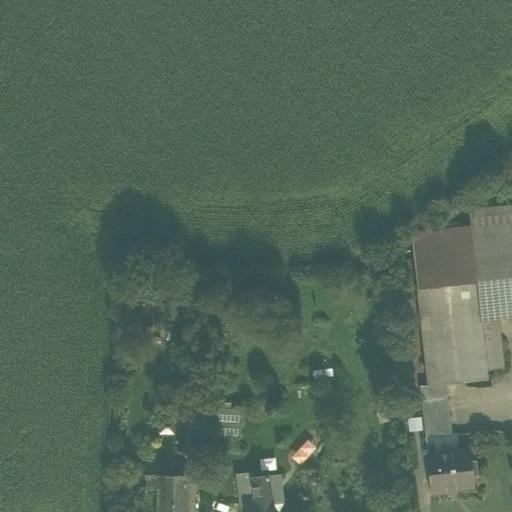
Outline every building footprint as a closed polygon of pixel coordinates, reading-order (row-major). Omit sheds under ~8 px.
[(470,228),(471,240),(511,235),(511,204),(468,210),(470,228)] [(410,235),(416,287),(476,280),(471,240),(470,228),(410,235)] [(511,235),(471,240),(476,280),(480,321),(497,319),(511,316),(511,235)] [(480,321),(476,280),(416,287),(427,385),(427,386),(446,384),(487,380),(486,370),(480,321)] [(480,321),(486,370),(503,369),(497,319),(480,321)] [(419,386),(426,437),(451,434),(446,384),(427,386),(427,385),(419,386)] [(216,439),(241,439),(241,409),(216,409),(216,439)] [(185,413),(185,431),(206,431),(206,413),(185,413)] [(185,453),(206,453),(206,431),(185,431),(185,453)] [(425,457),(429,493),(447,491),(447,489),(474,486),(470,452),(428,456),(425,457)] [(238,473),(240,487),(253,485),(253,479),(252,471),(238,473)] [(157,490),(157,475),(143,475),(143,489),(157,490)] [(156,511),(187,511),(189,475),(157,475),(157,490),(156,511)] [(244,502),(245,511),(273,511),(273,510),(273,504),(272,499),(270,478),(269,477),(253,479),(253,485),(254,490),(243,492),(244,500),(244,502)] [(280,477),(270,478),(272,499),(273,504),(283,503),(280,477)] [(241,500),(244,500),(243,492),(254,490),(253,485),(240,487),(241,500)]
